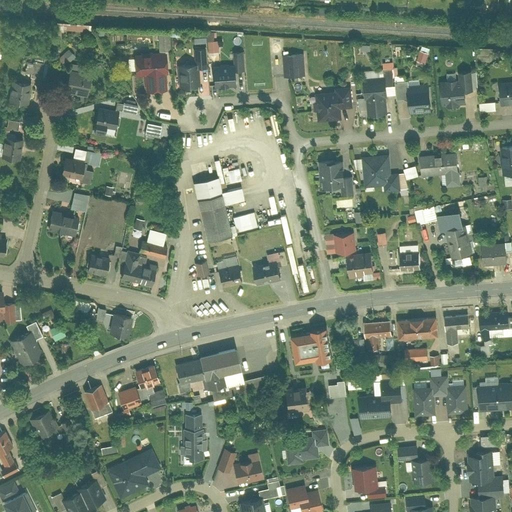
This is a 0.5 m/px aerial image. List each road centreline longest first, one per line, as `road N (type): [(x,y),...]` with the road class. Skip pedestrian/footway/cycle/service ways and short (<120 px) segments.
road 1 (residential): [(511,124),(295,143)]
road 2 (secondary): [(180,337),(0,412)]
road 3 (residential): [(21,275),(156,303),(170,312),(180,337)]
road 4 (secondary): [(511,288),(333,304)]
road 5 (residential): [(338,511),(334,466),(347,446),(373,436),(448,431)]
road 6 (residential): [(295,143),(333,304)]
road 7 (residential): [(52,121),(21,275)]
road 8 (secondary): [(333,304),(180,337)]
road 9 (residential): [(295,143),(284,95),(219,100),(199,113)]
